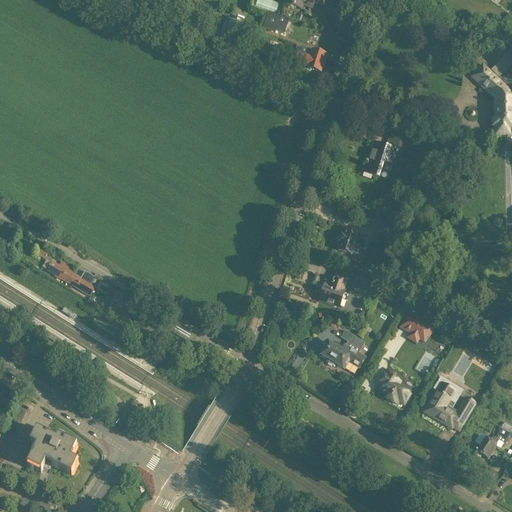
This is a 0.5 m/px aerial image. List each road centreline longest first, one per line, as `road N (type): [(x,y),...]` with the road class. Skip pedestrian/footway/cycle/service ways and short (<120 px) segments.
road 1 (unclassified): [(246,365),(0,214)]
road 2 (unclassified): [(246,365),(493,511)]
road 3 (tertiary): [(246,365),(332,108)]
road 4 (unclassified): [(332,108),(107,0)]
road 5 (unclassified): [(126,444),(0,362)]
road 6 (tertiary): [(178,479),(246,365)]
